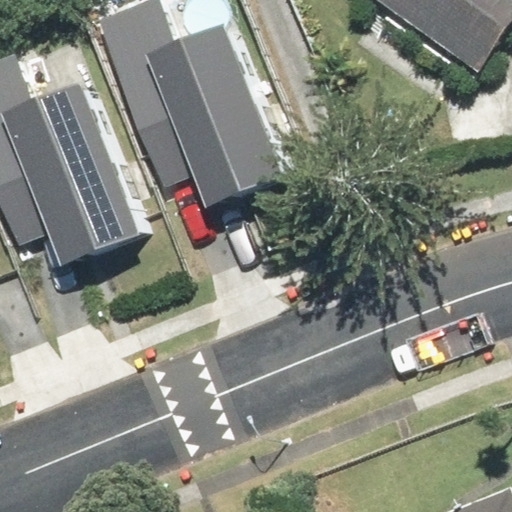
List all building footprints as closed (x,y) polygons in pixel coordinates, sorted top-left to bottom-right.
[(177,0),(107,0),(99,3),(172,179),(221,158),(240,203),(318,171),(253,12),(193,37),(177,0)] [(511,0),(379,0),(490,76),(511,45),(511,0)] [(29,49),(0,60),(0,205),(25,269),(74,249),(89,286),(178,251),(109,77),(49,100),(29,49)] [(0,311),(15,306),(0,268),(0,311)] [(511,511),(511,495),(470,511),(511,511)]
